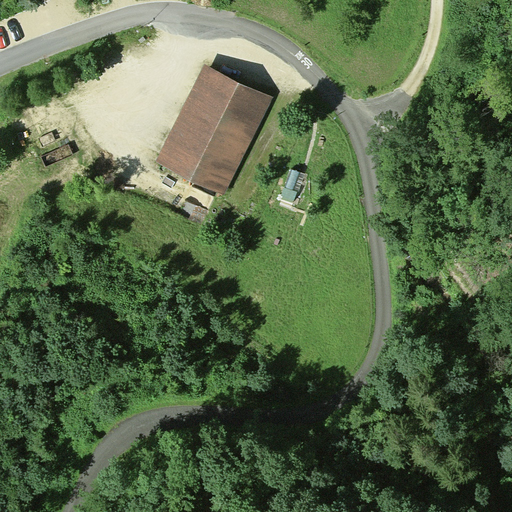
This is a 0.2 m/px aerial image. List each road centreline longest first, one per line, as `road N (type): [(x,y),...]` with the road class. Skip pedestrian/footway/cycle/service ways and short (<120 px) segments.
road 1 (residential): [(0,61),(161,11),(213,10),(290,46),(353,128),(377,316)]
road 2 (unclassified): [(377,316),(351,355),(294,384),(141,437),(91,481),(77,511)]
road 3 (track): [(394,114),(442,242),(511,320)]
road 4 (track): [(377,316),(398,511)]
road 5 (track): [(353,128),(394,114),(419,84),(438,35),(437,0)]
